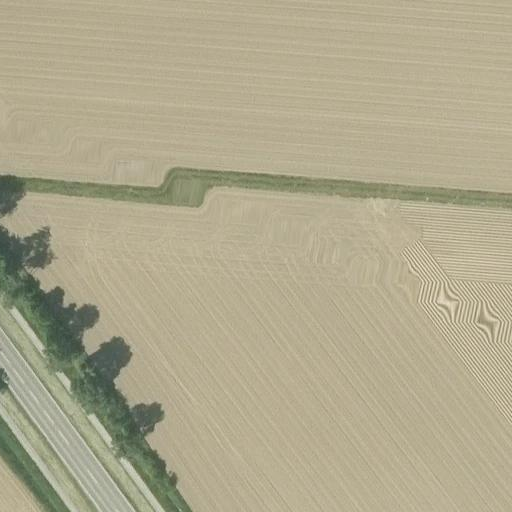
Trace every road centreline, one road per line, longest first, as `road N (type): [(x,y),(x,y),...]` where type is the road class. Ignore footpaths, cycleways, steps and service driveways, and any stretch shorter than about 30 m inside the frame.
road 1 (track): [(0,162),(511,196)]
road 2 (primary): [(137,511),(0,325)]
